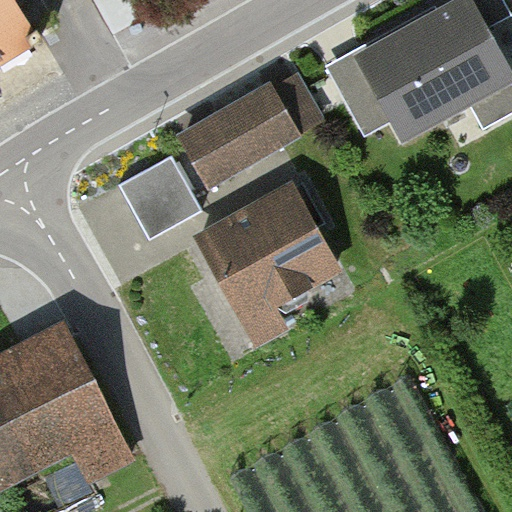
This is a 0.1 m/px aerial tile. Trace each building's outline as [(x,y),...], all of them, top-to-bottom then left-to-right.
[(0,0),(0,49),(30,30),(10,0),(0,0)] [(511,85),(511,72),(472,0),(457,0),(329,70),(367,139),(391,126),(401,146),(511,85)] [(290,142),(262,93),(179,141),(207,190),(290,142)] [(181,150),(126,178),(154,234),(209,207),(181,150)] [(336,275),(293,197),(202,247),(259,350),(288,334),(274,309),(336,275)] [(0,484),(68,449),(85,481),(126,459),(60,334),(0,365),(0,484)]
